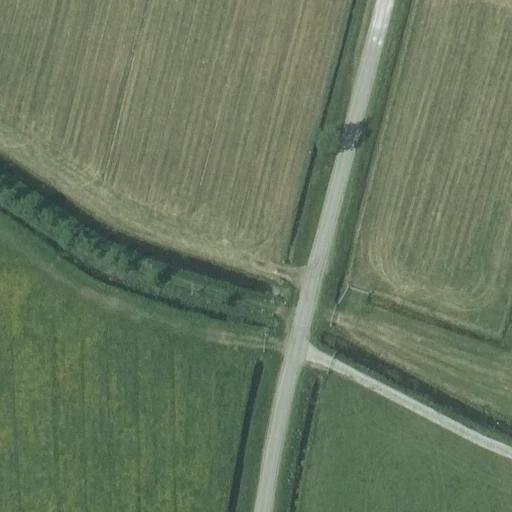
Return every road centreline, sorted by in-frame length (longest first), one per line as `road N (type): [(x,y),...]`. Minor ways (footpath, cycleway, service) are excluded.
road 1 (unclassified): [(270,511),(293,364),(387,0)]
road 2 (track): [(303,331),(77,242),(0,183)]
